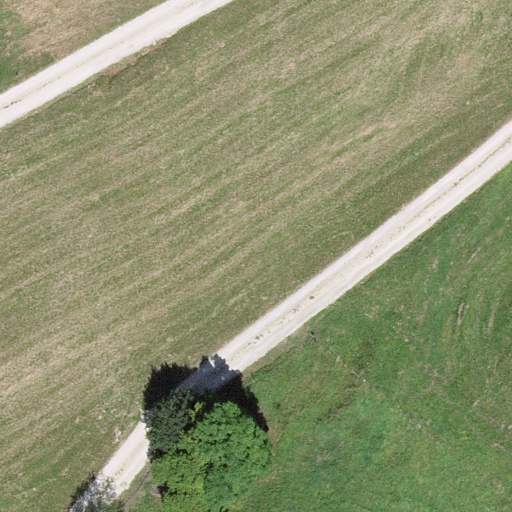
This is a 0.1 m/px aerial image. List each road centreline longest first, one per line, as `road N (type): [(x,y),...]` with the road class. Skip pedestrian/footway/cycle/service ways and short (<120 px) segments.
road 1 (track): [(83,511),(234,351),(511,129)]
road 2 (track): [(206,0),(0,112)]
